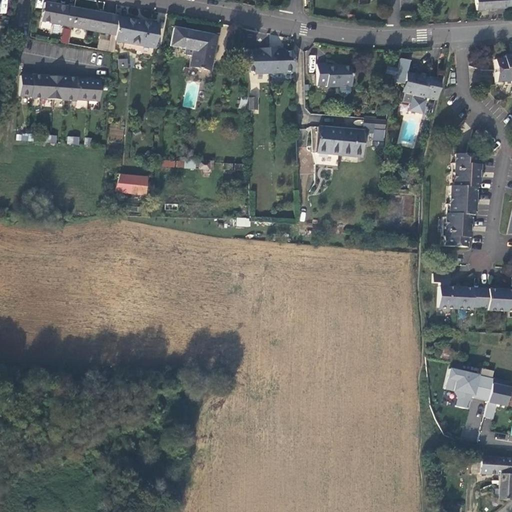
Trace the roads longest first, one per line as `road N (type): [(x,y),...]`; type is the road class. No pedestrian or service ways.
road 1 (residential): [(458,34),(466,103),(503,138),(485,255)]
road 2 (residential): [(21,0),(15,59),(107,68)]
road 3 (residential): [(293,27),(150,0)]
road 4 (unknown): [(293,27),(301,122),(345,125)]
